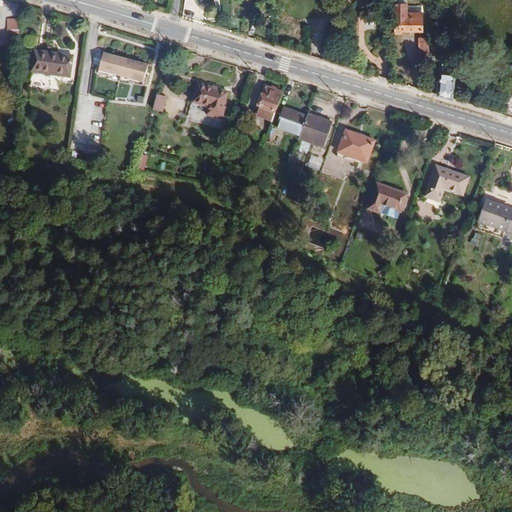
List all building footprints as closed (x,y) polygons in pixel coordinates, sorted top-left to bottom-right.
[(406,16),(406,3),(394,3),(394,32),(402,32),(402,29),(402,16),(406,16)] [(422,29),(422,16),(406,16),(402,16),(402,29),(422,29)] [(19,30),(19,20),(9,19),(8,29),(19,30)] [(35,49),(32,71),(70,77),(73,55),(35,49)] [(144,81),(148,64),(103,52),(99,70),(121,75),(144,81)] [(119,81),(121,75),(99,70),(98,73),(109,76),(108,78),(119,81)] [(456,99),(459,75),(445,72),(442,95),(456,99)] [(144,81),(121,75),(119,81),(131,84),(132,82),(143,85),(144,81)] [(203,104),(210,85),(199,81),(193,102),(203,104)] [(273,120),(283,91),(277,89),(278,87),(272,85),(272,87),(265,84),(257,106),(260,107),(257,114),(273,120)] [(220,117),(228,90),(210,85),(203,104),(209,106),(207,114),(220,117)] [(157,94),(153,109),(163,112),(167,97),(157,94)] [(285,107),(277,127),(301,135),(300,138),(323,146),(332,121),(309,113),(308,115),(285,107)] [(346,129),(338,151),(368,162),(376,139),(346,129)] [(436,164),(425,195),(439,200),(444,187),(463,194),(470,176),(436,164)] [(377,181),(368,208),(379,212),(382,205),(401,211),(408,192),(377,181)] [(511,208),(487,200),(479,221),(511,232),(511,231),(511,208)]
